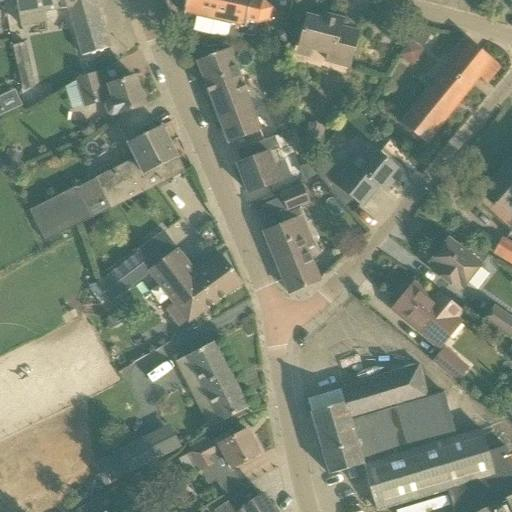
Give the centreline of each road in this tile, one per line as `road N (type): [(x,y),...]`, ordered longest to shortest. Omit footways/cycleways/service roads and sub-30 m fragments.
road 1 (residential): [(274,323),(142,0)]
road 2 (residential): [(274,323),(322,301),(511,78)]
road 3 (residential): [(309,511),(274,323)]
road 4 (residential): [(511,39),(385,0)]
